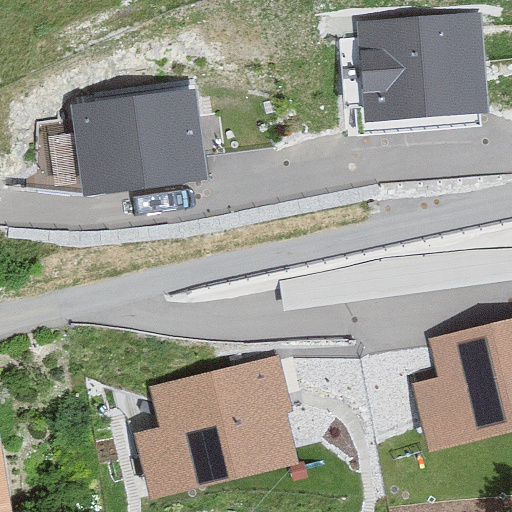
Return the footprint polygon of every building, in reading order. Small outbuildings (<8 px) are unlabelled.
[(479,105),(471,20),(362,30),(371,116),(479,105)] [(202,174),(190,94),(75,111),(87,191),(202,174)] [(511,329),(445,344),(462,421),(511,410),(511,329)] [(293,461),(270,366),(159,393),(168,430),(138,437),(153,495),(293,461)] [(0,511),(24,511),(8,420),(0,421),(0,511)]
